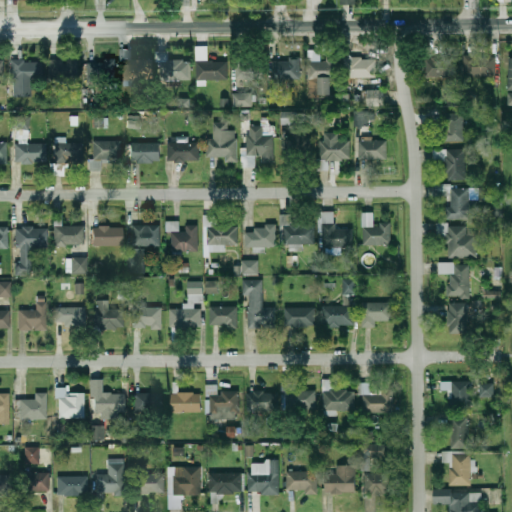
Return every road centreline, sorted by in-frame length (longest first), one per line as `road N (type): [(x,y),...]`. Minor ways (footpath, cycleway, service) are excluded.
road 1 (tertiary): [(0,27),(511,22)]
road 2 (residential): [(503,356),(0,362)]
road 3 (residential): [(418,511),(413,156),(399,25)]
road 4 (residential): [(414,190),(0,195)]
